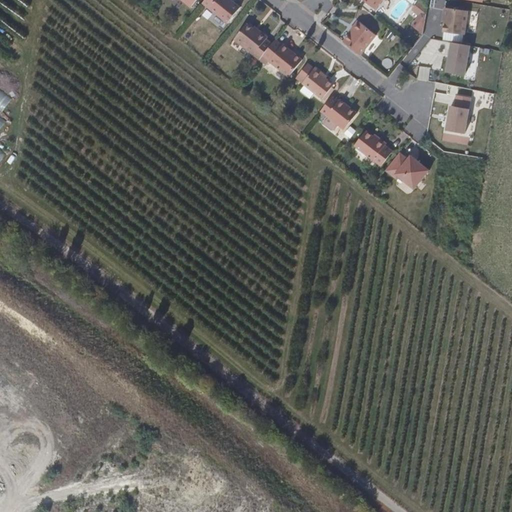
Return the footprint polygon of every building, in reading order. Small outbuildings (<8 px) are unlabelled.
[(238,8),(233,4),(230,5),(223,0),(212,0),(206,9),(225,24),(238,9),(238,8)] [(371,13),(381,0),(356,0),(371,13)] [(480,10),(481,3),(464,0),(458,0),(458,5),(480,10)] [(412,14),(419,6),(416,4),(410,11),(412,14)] [(422,37),(426,12),(419,6),(412,14),(418,18),(411,28),(422,37)] [(460,39),(465,15),(444,11),(441,13),(440,19),(442,22),(440,35),(460,39)] [(359,56),(375,36),(357,22),(341,42),(359,56)] [(263,53),(270,44),(266,41),(265,40),(267,38),(260,32),(256,34),(250,30),(251,29),(245,24),(233,40),(258,60),(261,57),(263,53)] [(287,78),(300,60),(274,39),(270,44),(263,53),(270,59),(268,62),(287,78)] [(469,49),(451,46),(446,75),(464,79),(469,49)] [(268,62),(270,59),(263,53),(261,57),(268,62)] [(322,101),(334,86),(324,78),(326,76),(316,68),(302,85),(322,101)] [(358,115),(341,101),(339,102),(334,98),(322,113),(328,119),(340,127),(345,132),(358,117),(358,115)] [(468,111),(450,108),(446,133),(464,136),(468,111)] [(340,127),(328,119),(324,124),(325,127),(332,133),(335,133),(340,127)] [(392,154),(385,149),(387,146),(381,142),(377,143),(373,139),(366,134),(355,149),(381,169),(392,154)] [(414,191),(429,172),(416,162),(414,165),(407,160),(400,155),(385,174),(394,180),(397,177),(414,191)] [(414,165),(416,162),(410,157),(407,160),(414,165)]
